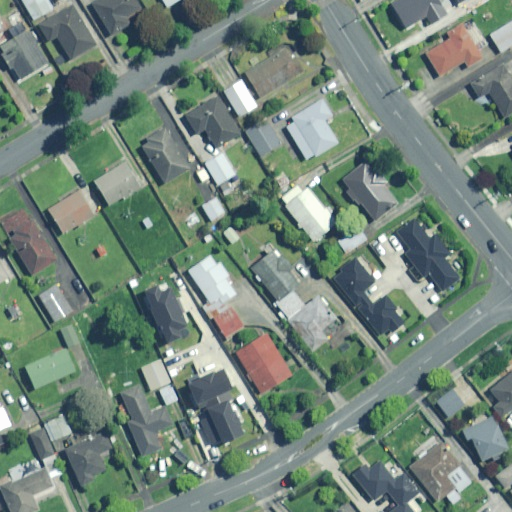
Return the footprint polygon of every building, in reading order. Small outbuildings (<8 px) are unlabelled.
[(53,10),(47,0),(22,0),(34,20),(53,10)] [(142,9),(136,0),(98,0),(93,3),(112,36),(131,25),(126,18),(142,9)] [(449,16),(438,0),(401,0),(392,5),(407,30),(427,18),(432,26),(449,16)] [(96,46),(72,6),(40,26),(50,42),(58,38),(72,61),(96,46)] [(0,34),(0,46),(4,53),(1,55),(10,70),(13,68),(21,81),(48,64),(22,21),(0,34)] [(488,46),(473,21),(447,36),(450,40),(426,54),(440,77),(465,62),(468,68),(483,60),(478,52),(488,46)] [(511,46),(511,22),(491,36),(502,53),(511,46)] [(307,71),(292,47),(246,75),(261,99),(307,71)] [(511,113),(511,79),(504,66),(472,86),(480,100),(490,94),(505,118),(511,113)] [(257,107),(242,81),(224,92),(239,117),(257,107)] [(241,134),(217,95),(185,115),(197,135),(205,130),(217,149),(241,134)] [(333,115),(324,100),(285,124),(308,162),(338,143),(324,120),(333,115)] [(281,145),(266,120),(246,132),(261,157),(281,145)] [(190,170),(165,127),(147,138),(150,143),(143,147),(165,185),(190,170)] [(236,175),(224,153),(205,164),(218,185),(236,175)] [(132,196),(130,194),(142,187),(127,162),(95,182),(110,206),(123,198),(125,200),(132,196)] [(372,171),(365,163),(342,180),(349,189),(346,192),(357,206),(361,203),(375,222),(398,204),(384,185),(387,182),(376,168),(372,171)] [(303,193),(297,186),(281,200),(314,242),(336,223),(308,189),(303,193)] [(86,225),(84,221),(94,215),(80,192),(49,210),(63,234),(77,225),(79,229),(86,225)] [(228,212),(219,197),(203,207),(211,221),(228,212)] [(57,262),(26,209),(1,224),(32,276),(57,262)] [(430,240),(414,220),(397,234),(411,252),(405,256),(423,279),(429,275),(443,293),(459,280),(443,259),(449,255),(434,236),(430,240)] [(239,239),(231,228),(224,233),(232,244),(239,239)] [(367,240),(360,228),(338,241),(346,253),(367,240)] [(252,269),(285,310),(299,299),(292,291),(299,286),(272,252),(252,269)] [(228,276),(213,254),(188,271),(211,304),(219,298),(223,304),(236,295),(225,278),(228,276)] [(344,272),(336,279),(380,337),(389,330),(392,335),(405,325),(394,312),(396,310),(386,297),(373,307),(364,294),(376,285),(356,259),(342,270),(344,272)] [(0,283),(8,278),(0,264),(0,283)] [(73,312),(57,285),(39,296),(55,322),(73,312)] [(299,299),(285,310),(281,314),(313,353),(328,340),(321,331),(337,319),(318,296),(305,307),(299,299)] [(23,321),(14,306),(0,314),(0,327),(3,332),(23,321)] [(244,327),(231,308),(214,320),(227,339),(244,327)] [(80,344),(73,325),(62,329),(69,348),(80,344)] [(208,339),(203,330),(189,338),(201,358),(220,346),(214,335),(208,339)] [(292,376),(267,334),(236,353),(261,394),(292,376)] [(77,372),(67,350),(27,367),(36,390),(77,372)] [(170,383),(160,360),(142,368),(152,391),(170,383)] [(511,410),(511,372),(490,390),(500,402),(493,407),(502,418),(511,410)] [(235,402),(224,377),(185,395),(200,430),(216,423),(211,413),(235,402)] [(151,413),(140,385),(121,393),(132,420),(128,422),(143,457),(161,450),(154,434),(173,426),(165,408),(151,413)] [(178,400),(171,386),(160,391),(167,405),(178,400)] [(465,406),(453,390),(437,402),(448,418),(465,406)] [(0,445),(4,443),(0,435),(0,431),(11,426),(0,403),(0,445)] [(73,433),(66,416),(45,425),(52,442),(73,433)] [(509,450),(493,417),(464,431),(468,440),(471,439),(482,462),(509,450)] [(105,435),(67,452),(82,487),(94,481),(92,477),(105,471),(98,455),(111,449),(105,435)] [(472,483),(442,444),(411,467),(437,502),(446,496),(453,506),(462,499),(458,493),(472,483)] [(42,460),(46,469),(1,488),(11,511),(37,511),(39,511),(33,497),(53,489),(49,480),(64,474),(56,455),(42,460)] [(395,481),(380,463),(370,471),(365,466),(354,476),(373,499),(395,481)] [(511,463),(497,475),(511,493),(511,463)] [(418,493),(403,475),(387,489),(401,507),(418,493)] [(413,511),(406,503),(395,511),(413,511)]
